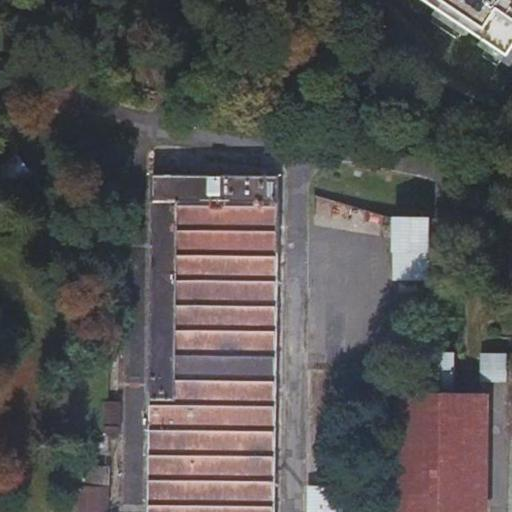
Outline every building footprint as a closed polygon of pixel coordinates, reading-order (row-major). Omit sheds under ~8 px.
[(511,0),(426,0),(441,10),(473,30),(487,40),(511,56),(511,0)] [(473,30),(441,10),(437,15),(469,36),(473,30)] [(511,56),(487,40),(484,46),(511,64),(511,56)] [(272,511),(276,173),(149,172),(146,511),(272,511)] [(426,312),(426,235),(426,217),(398,217),(397,312),(426,312)] [(426,353),(454,353),(455,235),(426,235),(426,312),(426,353)] [(426,353),(411,353),(411,375),(400,375),(398,511),(488,511),(489,396),(454,396),(454,353),(426,353)] [(507,357),(486,356),(485,383),(506,383),(507,357)] [(102,433),(118,434),(120,402),(103,401),(102,433)] [(106,511),(107,486),(78,486),(77,511),(106,511)] [(349,511),(350,487),(310,487),(309,511),(349,511)]
